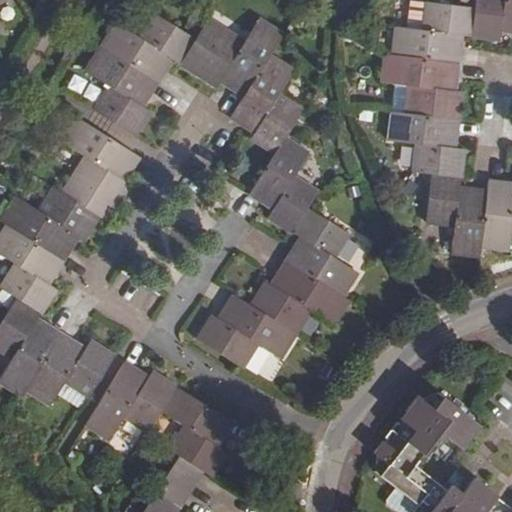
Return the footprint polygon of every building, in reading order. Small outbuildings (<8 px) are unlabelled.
[(410,0),(407,28),(424,30),(427,2),(410,0)] [(502,30),(511,31),(511,0),(476,0),(475,8),(472,36),(501,40),(502,30)] [(462,35),(472,36),(475,8),(427,2),(424,30),(407,28),(396,27),(393,56),(459,64),(462,35)] [(117,22),(102,46),(158,82),(173,58),(181,63),(196,38),(156,13),(141,37),(117,22)] [(210,17),(196,38),(181,63),(218,86),(222,81),(245,95),(271,55),(284,34),(260,19),(242,45),(220,31),(222,26),(210,17)] [(158,82),(102,46),(86,71),(110,85),(95,110),(136,135),(151,111),(142,105),(158,82)] [(456,91),(459,64),(393,56),(386,54),(382,83),(396,84),(409,86),(406,114),(459,120),(462,92),(456,91)] [(296,70),(271,55),(245,95),(231,117),(255,132),(252,137),(275,153),(285,137),(304,108),(281,93),(296,70)] [(409,86),(396,84),(393,112),(406,114),(409,86)] [(456,148),(459,120),(406,114),(393,112),(389,141),(417,144),(414,172),(432,175),(462,178),(465,149),(456,148)] [(64,192),(100,215),(108,221),(131,185),(125,180),(140,156),(128,148),(79,117),(63,142),(90,159),(76,182),(71,180),(64,192)] [(310,153),(285,137),(275,153),(250,193),(274,208),(269,217),(293,231),(309,208),(319,191),(295,176),(310,153)] [(460,188),(462,178),(432,175),(427,222),(455,225),(452,253),(481,257),(482,247),(488,192),(460,188)] [(511,183),(489,181),(488,192),(482,247),(510,250),(511,234),(511,183)] [(84,240),(100,215),(64,192),(55,186),(40,210),(17,196),(2,220),(8,224),(64,260),(78,236),(84,240)] [(350,233),(309,208),(293,231),(302,237),(287,261),(343,296),(358,272),(334,257),(350,233)] [(49,283),(64,260),(8,224),(0,237),(0,253),(16,263),(1,288),(17,297),(41,313),(57,289),(49,283)] [(343,296),(287,261),(272,285),(267,281),(251,305),(296,333),(311,309),(334,324),(349,300),(343,296)] [(296,333),(251,305),(234,294),(219,318),(213,314),(198,339),(243,367),(258,343),(281,357),(296,333)] [(38,319),(41,313),(17,297),(0,324),(0,349),(13,358),(0,377),(0,381),(23,396),(27,390),(62,334),(38,319)] [(86,349),(62,334),(27,390),(51,405),(58,394),(66,381),(87,394),(90,396),(115,356),(91,340),(86,349)] [(150,432),(162,412),(178,387),(153,372),(150,377),(126,362),(86,424),(112,440),(126,417),(150,432)] [(78,407),(87,394),(66,381),(58,394),(78,407)] [(170,450),(179,455),(204,471),(212,476),(227,452),(217,446),(233,422),(178,387),(162,412),(185,427),(170,450)] [(430,389),(417,397),(427,405),(436,394),(430,389)] [(415,433),(431,445),(440,434),(462,451),(480,428),(436,394),(427,405),(417,397),(390,431),(406,444),(415,433)] [(373,472),(395,489),(417,507),(427,494),(435,483),(414,467),(431,445),(415,433),(406,444),(390,431),(372,454),(374,455),(382,461),(373,472)] [(367,468),(373,472),(382,461),(374,455),(372,454),(367,468)] [(204,471),(179,455),(171,468),(197,484),(204,471)] [(197,484),(171,468),(164,480),(189,495),(197,484)] [(438,503),(445,496),(451,487),(439,478),(435,483),(427,494),(438,503)] [(485,511),(498,497),(474,479),(455,503),(445,496),(438,503),(427,494),(417,507),(413,511),(485,511)] [(189,495),(164,480),(156,492),(181,508),(189,495)] [(299,505),(302,489),(284,486),(282,503),(299,505)] [(392,511),(413,511),(417,507),(395,489),(386,502),(388,508),(392,511)] [(178,511),(181,508),(156,492),(143,511),(178,511)] [(511,511),(511,507),(498,497),(485,511),(511,511)]
